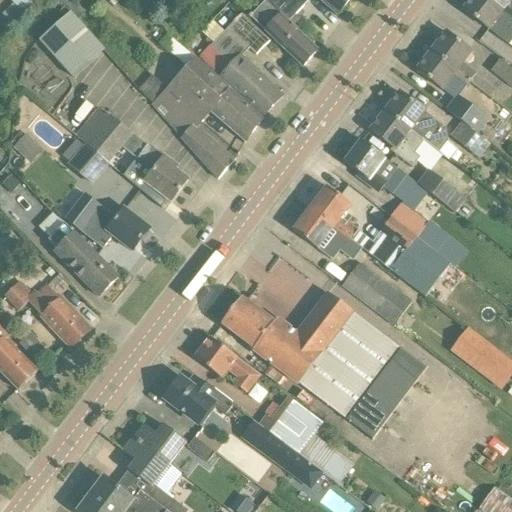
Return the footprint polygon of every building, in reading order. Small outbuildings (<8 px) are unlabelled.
[(10,0),(24,12),(35,0),(10,0)] [(318,52),(289,25),(311,0),(268,0),(254,16),(253,16),(250,18),(251,20),(252,19),(303,68),(318,52),(318,51),(318,52)] [(351,0),(319,0),(339,16),(351,0)] [(511,17),(489,0),(472,0),(464,11),(510,46),(511,42),(511,17)] [(511,0),(489,0),(511,17),(511,0)] [(102,51),(72,13),(40,39),(70,77),(102,51)] [(281,96),(280,95),(259,75),(253,68),(242,58),(250,48),(258,55),(271,41),(242,14),(202,58),(221,78),(263,118),(283,97),(282,96),(281,96)] [(432,52),(471,83),(491,98),(496,92),(476,76),(463,66),(472,53),(447,33),(432,52)] [(38,52),(32,54),(29,60),(31,67),(37,70),(43,68),(46,62),(44,55),(38,52)] [(178,61),(187,68),(196,59),(186,52),(178,61)] [(466,89),(471,83),(432,52),(417,71),(443,91),(452,79),(466,89)] [(166,91),(206,124),(214,115),(246,143),(263,120),(196,59),(187,68),(166,91)] [(511,88),(511,69),(501,61),(491,72),(511,88)] [(200,131),(206,124),(166,91),(153,107),(183,139),(182,140),(198,159),(219,181),(235,161),(200,131)] [(385,113),(424,142),(449,162),(458,150),(447,141),(445,129),(425,114),(425,113),(400,94),(385,113)] [(463,125),(476,135),(487,120),(459,98),(447,113),(463,125)] [(88,147),(108,164),(122,148),(133,135),(111,117),(109,121),(99,112),(77,138),(88,147)] [(415,155),(424,142),(385,113),(371,132),(393,149),(391,152),(413,169),(420,159),(415,155)] [(489,145),(476,135),(463,125),(452,138),(479,159),(489,145)] [(165,159),(148,146),(133,135),(122,148),(137,160),(129,171),(171,204),(188,181),(175,171),(178,168),(165,159)] [(14,149),(23,157),(35,144),(27,136),(14,149)] [(382,191),(391,198),(406,178),(362,143),(345,165),(358,175),(357,177),(379,195),(382,191)] [(108,164),(88,147),(72,166),(92,183),(108,164)] [(428,193),(451,210),(455,214),(466,199),(430,173),(420,187),(428,193)] [(11,177),(2,186),(12,195),(21,186),(11,177)] [(310,210),(351,242),(359,232),(347,223),(345,225),(340,222),(352,207),(327,188),(310,210)] [(151,231),(124,210),(116,221),(109,215),(92,201),(82,214),(107,233),(133,253),(151,231)] [(428,226),(402,206),(392,219),(418,239),(428,226)] [(358,247),(351,242),(310,210),(294,232),(331,261),(341,248),(351,256),(358,247)] [(392,219),(381,234),(391,241),(407,253),(408,254),(418,241),(419,239),(418,239),(392,219)] [(99,299),(100,298),(119,279),(118,279),(75,235),(76,235),(75,234),(74,235),(65,225),(47,243),(57,252),(54,255),(55,255),(99,298),(98,298),(99,299)] [(465,253),(449,240),(437,255),(454,268),(465,253)] [(408,254),(407,253),(391,241),(377,260),(394,273),(408,254)] [(450,267),(418,241),(408,254),(394,273),(426,298),(450,267)] [(412,304),(400,295),(369,271),(361,266),(344,289),(395,327),(412,304)] [(90,332),(61,301),(74,289),(62,275),(49,288),(38,296),(35,292),(33,294),(21,282),(15,287),(5,298),(20,313),(29,304),(72,349),(90,332)] [(372,443),(415,386),(426,371),(401,352),(352,314),(353,314),(329,296),(298,336),(277,320),(274,325),(255,350),(253,352),(298,386),(299,386),(345,422),(372,443)] [(241,300),(239,303),(222,325),(255,350),(274,325),(241,300)] [(0,373),(18,392),(26,384),(38,372),(7,341),(9,339),(0,329),(0,373)] [(511,379),(511,366),(468,332),(450,355),(501,394),(511,379)] [(43,350),(31,336),(20,346),(33,360),(43,350)] [(196,360),(221,380),(228,371),(240,379),(235,386),(246,394),(260,377),(211,340),(196,360)] [(195,378),(192,381),(189,386),(181,380),(175,388),(171,388),(168,392),(169,395),(165,401),(195,424),(206,410),(208,409),(212,405),(226,416),(233,407),(195,378)] [(261,427),(322,473),(342,488),(356,469),(313,437),(323,424),(294,403),(278,423),(269,416),(261,427)] [(322,473),(261,427),(256,424),(244,440),(309,490),(322,473)] [(144,426),(134,440),(169,467),(187,444),(163,426),(156,436),(144,426)] [(208,464),(215,454),(195,439),(188,449),(208,464)] [(169,467),(134,440),(124,453),(136,462),(129,472),(152,489),(154,486),(157,489),(150,499),(166,511),(188,511),(181,506),(166,495),(181,476),(169,467)] [(165,511),(141,493),(134,501),(133,502),(104,480),(79,511),(165,511)] [(376,511),(377,511),(386,501),(375,493),(366,504),(376,511)] [(234,511),(250,511),(255,506),(242,497),(232,510),(234,511)]
